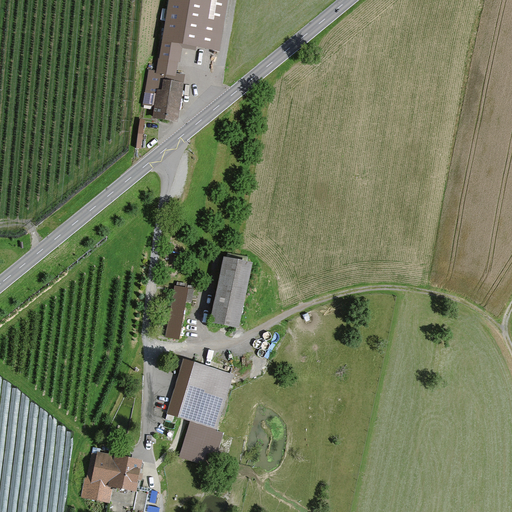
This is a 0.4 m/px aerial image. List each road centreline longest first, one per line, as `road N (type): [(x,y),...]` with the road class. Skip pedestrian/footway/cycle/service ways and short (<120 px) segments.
road 1 (secondary): [(347,0),(0,284)]
road 2 (track): [(272,322),(348,291),(408,288),(466,302),(505,334)]
